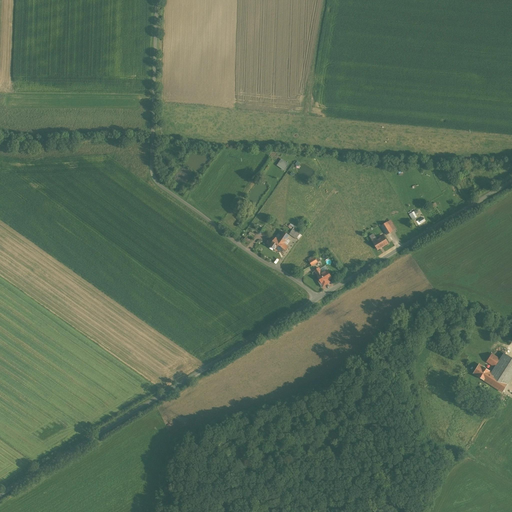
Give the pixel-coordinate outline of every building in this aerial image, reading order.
[(389,225),(387,222),(381,226),(386,235),(392,231),(389,225)] [(299,234),(292,230),(289,234),(296,239),(299,234)] [(284,232),(278,240),(276,238),(270,246),(273,248),(274,249),(275,248),(283,253),(288,246),(284,243),(289,236),(284,232)] [(384,236),(377,240),(376,238),(372,240),(373,242),(378,250),(388,243),(384,236)] [(314,257),(308,261),(312,266),(318,262),(314,257)] [(327,270),(322,273),(319,268),(314,271),(318,276),(317,276),(318,277),(320,280),(318,281),(322,287),(327,283),(326,281),(331,278),(327,270)] [(492,372),(494,374),(488,383),(502,392),(511,376),(511,358),(504,353),(500,359),(491,354),(486,362),(495,367),(492,372)] [(492,372),(479,364),(473,373),(488,383),(494,374),(492,372)]
